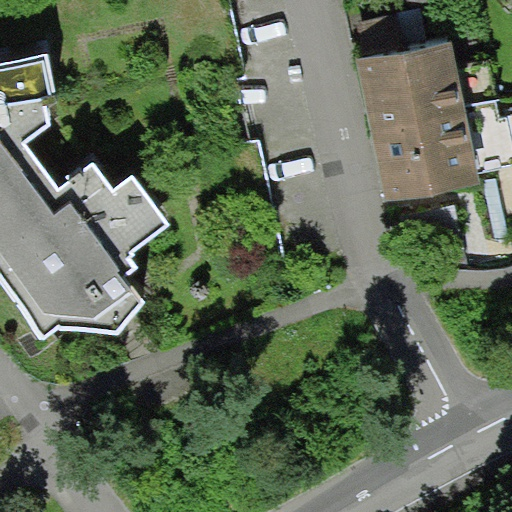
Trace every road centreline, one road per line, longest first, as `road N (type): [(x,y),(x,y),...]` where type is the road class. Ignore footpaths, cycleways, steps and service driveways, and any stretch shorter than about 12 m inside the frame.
road 1 (residential): [(466,442),(377,280),(314,0)]
road 2 (secondary): [(511,305),(294,422),(171,511)]
road 3 (secondary): [(287,511),(403,433),(511,376)]
road 4 (residential): [(332,511),(466,442)]
